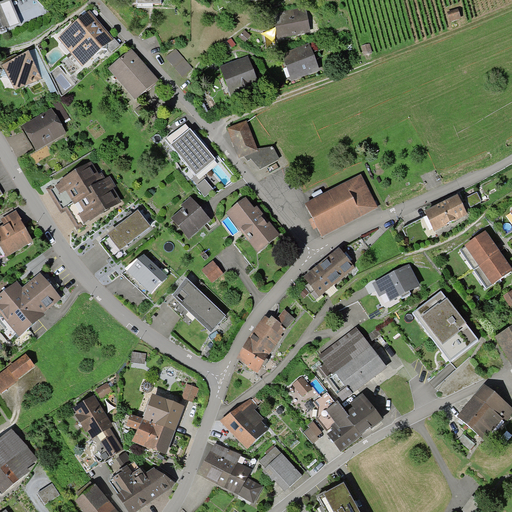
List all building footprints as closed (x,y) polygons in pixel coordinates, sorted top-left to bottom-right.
[(0,33),(49,12),(37,0),(7,0),(0,3),(0,33)] [(282,38),(310,34),(306,7),(278,12),(282,38)] [(459,9),(447,13),(450,22),(462,19),(459,9)] [(82,68),(115,41),(90,12),(58,39),(82,68)] [(292,80),(319,70),(310,45),(283,54),(292,80)] [(183,77),(193,68),(176,48),(166,57),(183,77)] [(148,90),(159,80),(132,49),(109,69),(135,100),(148,90)] [(15,92),(42,79),(30,52),(2,65),(15,92)] [(231,91),(258,82),(249,56),(222,66),(231,91)] [(22,124),(36,150),(66,134),(52,108),(22,124)] [(261,168),(278,158),(273,148),(257,150),(247,122),(229,128),(239,156),(249,153),(261,168)] [(218,156),(214,159),(203,145),(186,124),(166,140),(196,176),(192,179),(205,195),(210,192),(212,195),(218,190),(219,191),(224,187),(225,188),(237,178),(218,156)] [(85,224),(122,202),(113,187),(116,186),(109,176),(106,178),(103,172),(100,173),(93,162),(47,189),(62,213),(65,211),(77,231),(86,226),(85,224)] [(362,176),(305,204),(315,223),(321,235),(377,207),(362,176)] [(477,193),(466,198),(471,207),(482,201),(477,193)] [(458,196),(425,212),(428,218),(435,232),(468,216),(458,196)] [(189,240),(211,222),(204,213),(191,198),(182,206),(184,208),(171,219),(189,240)] [(258,253),(280,234),(257,208),(255,209),(245,198),(226,215),(228,217),(239,230),(258,253)] [(16,210),(1,218),(5,225),(0,227),(0,245),(6,257),(33,242),(16,210)] [(152,228),(138,212),(132,216),(107,235),(120,252),(152,228)] [(474,270),(500,252),(486,232),(460,251),(474,270)] [(354,268),(339,249),(305,278),(320,297),(354,268)] [(511,268),(500,252),(474,270),(487,289),(511,271),(511,268)] [(145,256),(124,270),(140,286),(151,296),(168,278),(145,256)] [(222,274),(213,263),(203,271),(213,282),(222,274)] [(420,287),(409,266),(374,284),(380,296),(387,292),(391,301),(420,287)] [(46,315),(44,312),(61,298),(42,273),(21,289),(16,282),(0,294),(0,312),(17,336),(46,315)] [(218,326),(226,317),(187,281),(172,297),(211,333),(218,326)] [(438,293),(410,315),(449,363),(476,341),(438,293)] [(285,310),(276,320),(288,328),(295,319),(285,310)] [(269,320),(265,318),(237,361),(257,375),(288,328),(276,320),(271,317),(269,320)] [(357,328),(319,356),(324,363),(317,368),(343,403),(389,369),(357,328)] [(511,360),(511,328),(496,338),(510,362),(511,360)] [(0,391),(2,394),(36,368),(26,354),(0,373),(0,391)] [(312,391),(301,378),(292,385),(302,398),(312,391)] [(184,395),(196,400),(201,387),(189,383),(184,395)] [(511,412),(511,408),(486,387),(458,421),(486,444),(511,412)] [(362,435),(346,413),(337,402),(336,403),(327,392),(314,403),(318,408),(317,419),(327,433),(326,434),(341,453),(363,436),(362,435)] [(127,447),(113,424),(95,395),(70,410),(88,439),(102,462),(127,447)] [(346,413),(362,435),(371,428),(373,430),(382,421),(363,395),(350,404),(353,408),(346,413)] [(167,451),(182,408),(152,397),(137,441),(167,451)] [(258,408),(250,399),(224,422),(247,448),(268,429),(262,422),(264,420),(255,410),(258,408)] [(313,422),(308,426),(310,428),(303,433),(313,445),(319,440),(317,437),(322,433),(313,422)] [(38,460),(14,430),(0,440),(0,493),(2,497),(33,473),(28,468),(38,460)] [(241,455),(219,443),(200,476),(253,506),(265,484),(234,466),(241,455)] [(303,477),(276,446),(261,459),(268,467),(263,471),(272,482),(275,480),(285,492),(303,477)] [(143,476),(137,466),(113,481),(131,511),(132,511),(171,489),(175,484),(153,470),(143,476)] [(361,511),(344,482),(323,494),(333,511),(361,511)] [(59,495),(52,485),(38,494),(45,505),(59,495)] [(85,511),(115,511),(95,488),(77,503),(85,511)] [(472,494),(461,511),(482,511),(487,504),(472,494)]
